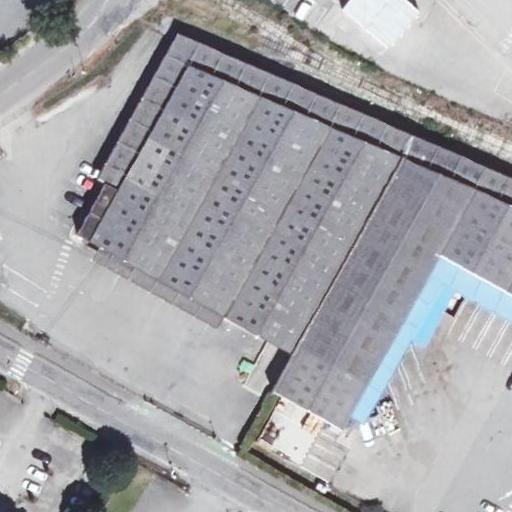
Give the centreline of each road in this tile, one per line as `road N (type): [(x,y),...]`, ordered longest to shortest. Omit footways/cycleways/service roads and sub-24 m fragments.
road 1 (unclassified): [(0,353),(281,511)]
road 2 (unclassified): [(107,0),(0,92)]
